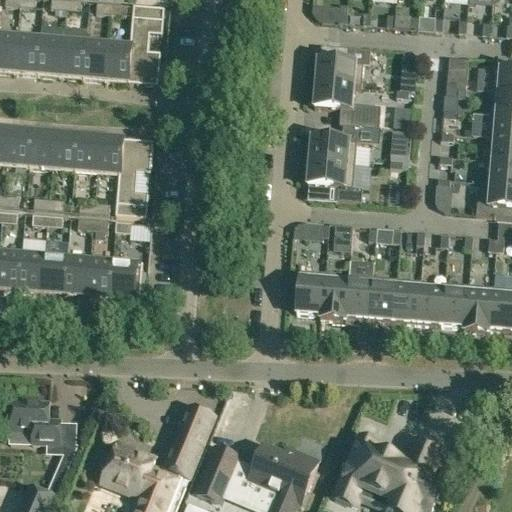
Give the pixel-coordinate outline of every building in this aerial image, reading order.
[(6,0),(5,10),(20,11),(21,1),(14,0),(6,0)] [(469,0),(468,8),(478,9),(478,0),(469,0)] [(36,2),(21,1),(20,11),(35,12),(36,2)] [(66,15),(67,4),(52,3),(51,14),(66,15)] [(82,6),(67,4),(66,15),(81,16),(82,6)] [(96,17),(111,19),(112,8),(97,7),(96,17)] [(112,8),(111,19),(126,20),(127,9),(112,8)] [(134,10),(130,51),(131,51),(128,87),(137,88),(137,89),(138,89),(138,88),(158,89),(161,57),(159,57),(148,56),(150,38),(161,38),(161,39),(162,39),(164,13),(134,10)] [(306,10),(306,21),(338,23),(338,12),(306,10)] [(347,16),(340,16),(339,28),(346,28),(347,16)] [(371,18),(364,18),(363,30),(370,30),(371,18)] [(395,20),(388,20),(387,32),(394,32),(395,20)] [(419,22),(412,22),(411,34),(418,34),(419,22)] [(443,24),(436,24),(435,36),(442,36),(443,24)] [(467,26),(459,26),(458,38),(466,38),(467,26)] [(491,28),(483,28),(482,40),(490,40),(491,28)] [(18,41),(0,39),(0,75),(14,77),(14,78),(15,78),(18,41)] [(18,41),(15,78),(15,77),(37,79),(40,43),(18,41)] [(60,82),(63,45),(40,43),(37,79),(59,81),(59,82),(60,82)] [(63,45),(60,82),(61,82),(61,81),(83,83),(86,47),(63,45)] [(109,49),(86,47),(83,83),(105,85),(105,86),(109,49)] [(131,51),(130,51),(109,49),(105,86),(106,86),(106,85),(128,87),(131,51)] [(318,65),(316,88),(362,92),(363,69),(368,70),(369,55),(353,53),(351,67),(320,65),(318,65)] [(511,98),(511,74),(493,73),(491,96),(511,98)] [(401,80),(399,95),(409,96),(415,96),(415,89),(416,83),(416,82),(401,80)] [(446,93),(458,94),(459,86),(447,85),(446,93)] [(316,88),(314,112),(352,115),(354,92),(361,93),(362,92),(316,88)] [(446,93),(445,100),(457,101),(458,94),(446,93)] [(399,95),(397,95),(396,102),(408,103),(409,96),(399,95)] [(489,119),(511,121),(511,98),(491,96),(489,119)] [(456,116),(444,115),(444,123),(455,124),(456,116)] [(511,143),(511,121),(489,119),(487,142),(511,143)] [(312,143),(310,166),(355,170),(368,171),(370,149),(366,148),(367,136),(368,132),(343,130),(342,145),(312,143)] [(0,169),(7,170),(10,132),(9,132),(9,134),(0,133),(0,169)] [(7,170),(30,172),(33,136),(11,134),(11,132),(10,132),(7,170)] [(33,136),(30,172),(52,174),(55,136),(55,138),(33,136)] [(55,136),(52,174),(75,176),(78,140),(56,138),(56,136),(55,136)] [(454,139),(442,138),(442,146),(454,147),(454,139)] [(98,178),(101,140),(100,140),(100,141),(78,140),(75,176),(98,178)] [(120,180),(123,143),(101,142),(102,140),(101,140),(98,178),(120,180)] [(492,165),(511,166),(511,143),(487,142),(487,143),(494,143),(492,165)] [(132,144),(123,143),(120,180),(116,220),(147,223),(149,196),(147,196),(148,196),(137,195),(138,177),(150,178),(153,146),(133,144),(134,143),(132,143),(132,144)] [(452,162),(440,161),(440,168),(452,169),(452,162)] [(293,164),(293,191),(303,191),(303,164),(293,164)] [(402,174),(403,166),(391,165),(390,173),(402,174)] [(491,188),(511,189),(511,166),(492,165),(491,188)] [(310,166),(308,190),(309,190),(338,192),(337,206),(361,208),(362,194),(368,194),(370,172),(368,171),(355,170),(310,166)] [(449,192),(450,184),(438,184),(438,191),(449,192)] [(511,189),(491,188),(489,211),(511,213),(511,189)] [(4,200),(3,210),(18,212),(19,201),(4,200)] [(34,213),(49,214),(50,204),(35,203),(34,213)] [(65,205),(50,204),(49,214),(64,216),(65,205)] [(79,217),(94,218),(95,208),(80,207),(79,217)] [(110,209),(95,208),(94,218),(109,219),(110,209)] [(18,218),(3,217),(2,227),(17,228),(18,218)] [(32,229),(47,231),(48,220),(33,219),(32,229)] [(48,220),(47,231),(62,232),(63,222),(48,220)] [(78,233),(93,235),(94,224),(79,223),(78,233)] [(94,224),(93,235),(108,236),(109,226),(94,224)] [(116,226),(115,236),(131,238),(131,227),(116,226)] [(305,245),(306,228),(305,228),(295,233),(294,244),(305,245)] [(321,242),(328,242),(329,230),(322,230),(321,242)] [(335,230),(333,256),(351,257),(352,244),(353,232),(353,231),(335,230)] [(369,246),(376,246),(377,234),(370,234),(369,246)] [(393,248),(400,248),(401,236),(394,236),(393,248)] [(425,238),(418,238),(416,250),(424,250),(425,238)] [(440,252),(448,252),(449,240),(441,240),(440,252)] [(473,242),(465,242),(464,254),(472,254),(473,242)] [(496,256),(497,244),(489,244),(488,256),(496,256)] [(496,256),(503,257),(504,245),(497,244),(496,256)] [(0,293),(19,295),(23,254),(0,252),(0,293)] [(41,298),(42,298),(45,256),(23,254),(19,295),(41,297),(41,298)] [(65,299),(68,258),(45,256),(42,298),(42,297),(65,299)] [(91,260),(68,258),(65,299),(87,301),(87,302),(91,260)] [(88,301),(110,303),(113,262),(91,260),(87,302),(88,302),(88,301)] [(115,262),(113,262),(110,303),(134,305),(134,297),(139,298),(139,299),(140,299),(143,268),(142,267),(142,269),(114,267),(115,262)] [(325,278),(301,276),(297,318),(321,320),(320,323),(321,323),(325,278)] [(325,278),(321,323),(345,325),(349,280),(348,280),(348,287),(326,285),(326,278),(325,278)] [(349,280),(345,325),(346,326),(347,322),(369,324),(373,282),(349,280)] [(373,282),(369,324),(393,326),(397,284),(373,282)] [(397,284),(393,326),(417,328),(421,286),(397,284)] [(421,286),(417,328),(441,330),(445,288),(444,288),(443,295),(421,293),(422,286),(421,286)] [(445,288),(441,330),(464,332),(464,336),(465,336),(469,290),(445,288)] [(469,290),(465,336),(489,338),(493,292),(469,290)] [(489,338),(490,338),(490,335),(511,336),(511,293),(493,292),(489,338)] [(4,420),(4,427),(7,430),(10,430),(10,434),(33,435),(33,447),(32,448),(47,448),(60,449),(61,426),(61,425),(49,424),(50,407),(27,407),(27,404),(15,404),(15,406),(11,406),(11,417),(7,417),(4,420)] [(133,511),(177,511),(215,420),(190,410),(165,473),(168,474),(165,482),(151,476),(155,465),(152,463),(151,460),(142,457),(140,458),(137,457),(138,455),(117,447),(112,458),(107,456),(104,457),(100,467),(101,470),(107,472),(101,487),(102,487),(103,485),(139,499),(133,511)] [(432,511),(443,486),(433,482),(437,471),(438,472),(444,455),(415,443),(405,469),(374,456),(378,448),(360,441),(334,503),(356,511),(359,504),(376,511),(417,511),(418,510),(422,511),(432,511)] [(264,451),(255,472),(238,465),(226,495),(266,511),(294,511),(297,506),(301,508),(318,466),(295,456),(293,463),(264,451)] [(216,452),(196,498),(220,508),(226,495),(238,465),(240,462),(216,452)] [(54,511),(59,501),(56,500),(47,496),(29,488),(18,511),(54,511)]
